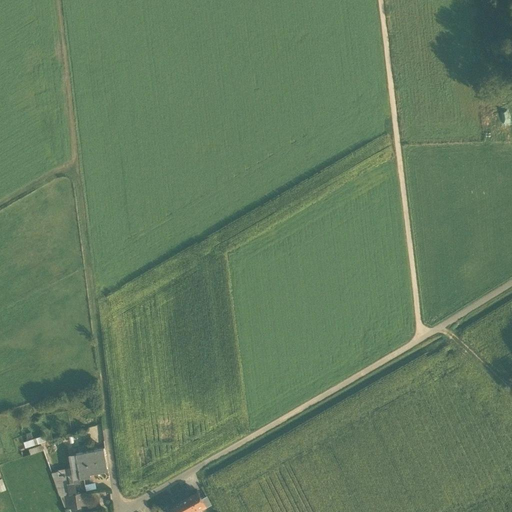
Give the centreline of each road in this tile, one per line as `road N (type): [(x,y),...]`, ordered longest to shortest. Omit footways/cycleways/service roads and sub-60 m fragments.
road 1 (track): [(121,511),(58,0)]
road 2 (track): [(203,464),(511,283)]
road 3 (track): [(380,0),(421,339)]
